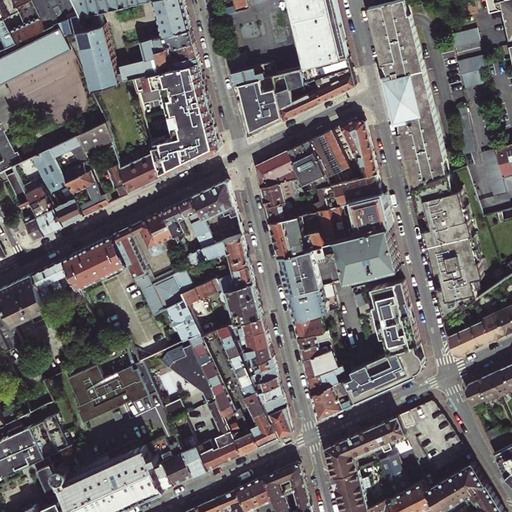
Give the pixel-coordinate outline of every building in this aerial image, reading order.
[(0,0),(0,20),(12,15),(3,0),(0,0)] [(4,33),(11,45),(50,26),(36,0),(27,0),(18,4),(27,21),(17,26),(4,33)] [(81,11),(75,0),(36,0),(50,26),(62,20),(81,11)] [(75,0),(81,11),(83,15),(86,26),(106,21),(122,79),(136,75),(163,68),(162,63),(159,49),(155,35),(194,25),(189,8),(187,0),(75,0)] [(290,0),(297,27),(306,66),(351,55),(349,48),(337,0),(290,0)] [(389,72),(390,74),(390,75),(390,76),(391,78),(392,79),(393,81),(393,84),(395,88),(396,93),(397,96),(397,98),(398,101),(398,103),(399,104),(399,106),(399,108),(400,112),(400,117),(401,121),(401,123),(401,126),(401,129),(401,131),(400,132),(413,187),(451,172),(408,0),(401,0),(370,8),(371,13),(383,63),(384,63),(385,64),(385,65),(386,66),(386,67),(387,67),(387,68),(387,69),(388,70),(388,71),(389,72)] [(511,35),(511,0),(487,0),(491,14),(503,11),(506,24),(509,36),(511,35)] [(83,15),(81,11),(62,20),(65,27),(75,48),(93,86),(96,85),(80,27),(86,26),(83,15)] [(17,26),(12,15),(0,20),(0,24),(4,33),(17,26)] [(122,79),(106,21),(86,26),(80,27),(96,85),(122,79)] [(4,33),(0,24),(0,49),(11,45),(4,33)] [(155,35),(159,49),(197,39),(196,34),(194,25),(155,35)] [(16,161),(22,158),(18,149),(15,151),(5,130),(7,129),(0,114),(0,84),(6,82),(75,48),(65,27),(0,57),(0,171),(6,168),(17,163),(16,161)] [(452,35),(453,40),(455,47),(480,41),(477,28),(452,35)] [(159,49),(162,63),(201,53),(199,48),(197,39),(159,49)] [(231,55),(235,70),(248,67),(246,60),(249,59),(247,51),(231,55)] [(163,68),(202,59),(201,56),(201,53),(162,63),(163,68)] [(358,83),(351,55),(306,66),(295,68),(277,73),(279,84),(287,118),(294,114),(325,99),(358,83)] [(458,62),(462,75),(482,70),(487,69),(484,56),(458,62)] [(169,136),(155,141),(157,148),(165,175),(173,172),(215,151),(220,149),(223,144),(204,65),(202,59),(163,68),(136,75),(140,89),(157,85),(166,82),(170,95),(174,109),(181,133),(177,134),(169,136)] [(236,77),(238,82),(265,75),(271,74),(269,67),(261,68),(260,64),(248,67),(235,70),(236,77)] [(485,84),(482,70),(462,75),(465,89),(485,84)] [(287,118),(279,84),(268,86),(265,75),(238,82),(240,93),(243,102),(263,98),(267,98),(270,114),(262,116),(265,128),(287,118)] [(390,75),(386,77),(393,106),(399,104),(398,103),(398,101),(397,98),(397,96),(396,93),(395,88),(393,84),(393,81),(392,79),(391,78),(390,76),(390,75)] [(0,114),(7,129),(18,123),(5,96),(12,93),(6,82),(0,84),(0,114)] [(166,82),(157,85),(164,88),(166,96),(170,95),(166,82)] [(243,102),(246,115),(261,111),(262,116),(270,114),(267,98),(263,98),(243,102)] [(468,108),(453,110),(464,154),(476,151),(468,108)] [(174,109),(170,110),(177,134),(181,133),(174,109)] [(265,128),(262,116),(261,111),(246,115),(251,135),(265,128)] [(346,121),(343,123),(359,154),(365,152),(375,149),(368,120),(358,115),(346,121)] [(116,153),(120,152),(109,118),(81,131),(85,141),(91,156),(92,157),(99,155),(115,149),(116,153)] [(343,123),(334,127),(348,158),(359,154),(343,123)] [(312,138),(333,183),(358,176),(348,158),(334,127),(322,133),(312,138)] [(81,131),(71,135),(76,145),(85,141),(81,131)] [(168,132),(154,137),(155,141),(169,136),(168,132)] [(62,139),(67,149),(76,145),(71,135),(67,137),(62,139)] [(323,209),(330,207),(325,185),(333,183),(312,138),(308,140),(302,143),(291,148),(304,176),(310,190),(312,195),(315,206),(316,210),(323,209)] [(67,149),(62,139),(53,143),(58,153),(67,149)] [(511,142),(498,147),(505,175),(511,172),(511,142)] [(65,168),(58,153),(53,143),(28,155),(22,158),(16,161),(17,163),(23,176),(26,183),(40,176),(45,174),(49,184),(52,185),(60,203),(69,221),(71,221),(80,216),(86,213),(82,204),(79,197),(75,189),(65,168)] [(498,147),(485,150),(495,194),(511,189),(511,172),(505,175),(498,147)] [(157,148),(123,164),(132,191),(150,183),(165,175),(157,148)] [(291,148),(258,164),(262,180),(264,186),(289,180),(293,179),(304,176),(291,148)] [(376,154),(375,149),(365,152),(370,171),(367,172),(367,174),(380,171),(376,154)] [(370,171),(365,152),(359,154),(348,158),(358,176),(367,174),(367,172),(370,171)] [(89,157),(65,168),(75,189),(89,182),(96,197),(82,204),(86,213),(99,207),(109,202),(106,192),(104,193),(93,167),(89,157)] [(118,158),(116,161),(117,164),(112,166),(122,196),(127,193),(132,191),(123,164),(121,157),(118,158)] [(22,201),(23,201),(33,196),(29,189),(26,183),(23,176),(17,163),(6,168),(22,201)] [(330,207),(386,193),(384,186),(382,180),(380,171),(367,174),(358,176),(333,183),(325,185),(330,207)] [(438,284),(447,318),(453,316),(482,294),(477,275),(484,273),(478,245),(479,245),(476,233),(475,233),(470,217),(472,217),(469,204),(467,205),(464,189),(460,190),(457,179),(453,180),(451,172),(413,187),(419,211),(423,210),(425,216),(427,223),(423,225),(435,270),(439,269),(442,283),(438,284)] [(197,193),(207,216),(194,222),(205,245),(245,232),(234,188),(232,179),(229,178),(216,184),(206,189),(197,193)] [(298,199),(293,179),(289,180),(294,199),(298,199)] [(265,193),(269,206),(292,200),(294,199),(289,180),(264,186),(265,193)] [(44,181),(43,182),(29,189),(33,196),(35,200),(51,192),(49,186),(46,185),(44,181)] [(56,228),(66,223),(57,204),(51,192),(35,200),(42,214),(50,231),(56,228)] [(189,211),(194,222),(207,216),(197,193),(182,201),(168,207),(183,240),(184,243),(187,242),(186,239),(187,239),(185,233),(190,231),(182,214),(189,211)] [(390,209),(386,193),(330,207),(323,209),(328,228),(331,239),(393,222),(390,209)] [(33,196),(23,201),(40,235),(47,232),(50,231),(42,214),(35,200),(33,196)] [(272,222),(304,214),(303,207),(294,209),(292,200),(269,206),(271,216),(272,222)] [(57,204),(66,223),(69,221),(60,203),(57,204)] [(155,252),(165,247),(166,248),(183,240),(168,207),(151,216),(117,232),(131,263),(136,272),(140,280),(142,281),(157,313),(164,310),(170,307),(188,298),(185,291),(182,285),(176,273),(155,283),(149,269),(132,233),(144,228),(155,252)] [(306,213),(304,214),(272,222),(278,243),(281,257),(316,248),(332,243),(331,239),(328,228),(312,233),(306,213)] [(393,222),(331,239),(332,243),(333,248),(335,247),(337,254),(344,253),(351,278),(375,272),(403,264),(402,257),(400,251),(393,222)] [(132,233),(149,269),(152,267),(137,235),(142,233),(153,256),(167,250),(166,248),(165,247),(155,252),(144,228),(132,233)] [(131,263),(117,232),(111,235),(125,266),(131,263)] [(245,232),(205,245),(210,257),(231,251),(233,260),(251,255),(250,253),(245,232)] [(80,284),(82,286),(125,266),(111,235),(91,245),(86,247),(67,256),(80,284)] [(205,245),(188,253),(194,264),(210,257),(205,245)] [(316,248),(281,257),(286,276),(290,293),(325,284),(316,248)] [(233,260),(235,266),(252,261),(251,255),(233,260)] [(74,281),(77,285),(80,284),(67,256),(52,263),(36,271),(51,304),(60,301),(59,298),(55,290),(74,281)] [(236,272),(222,277),(226,286),(227,289),(257,280),(252,261),(235,266),(236,272)] [(131,263),(125,266),(82,286),(82,287),(86,295),(106,286),(117,281),(136,272),(131,263)] [(158,277),(153,268),(149,269),(155,283),(176,273),(186,268),(184,265),(158,277)] [(197,286),(188,267),(186,268),(176,273),(182,285),(185,291),(197,286)] [(51,304),(36,271),(0,287),(0,288),(15,321),(49,305),(51,304)] [(406,274),(383,281),(356,287),(356,288),(363,315),(361,315),(365,330),(367,330),(368,336),(379,333),(382,344),(389,345),(392,351),(423,344),(419,326),(414,309),(406,275),(406,274)] [(197,286),(185,291),(188,298),(190,302),(226,286),(222,277),(219,275),(197,286)] [(237,311),(238,312),(264,305),(261,296),(257,280),(227,289),(226,289),(224,292),(226,298),(229,300),(231,300),(234,311),(235,312),(237,311)] [(323,312),(331,310),(325,284),(290,293),(293,305),(297,319),(323,312)] [(0,343),(4,351),(25,341),(15,321),(0,288),(0,343)] [(190,302),(188,298),(170,307),(178,324),(179,323),(186,338),(192,335),(204,330),(196,315),(190,302)] [(264,305),(238,312),(240,321),(245,320),(266,315),(264,305)] [(511,310),(510,305),(497,311),(507,333),(511,330),(511,310)] [(507,333),(497,311),(485,317),(485,318),(494,338),(500,336),(507,333)] [(304,347),(321,343),(333,339),(331,329),(328,329),(326,322),(323,312),(297,319),(298,322),(299,329),(304,347)] [(241,326),(243,334),(269,328),(269,325),(268,322),(266,315),(245,320),(246,325),(241,326)] [(494,338),(485,318),(473,324),(482,344),(489,341),(494,338)] [(225,325),(222,326),(220,327),(222,332),(225,338),(236,333),(232,323),(225,325)] [(482,344),(473,324),(460,330),(469,350),(477,346),(482,344)] [(269,328),(243,334),(245,342),(250,341),(253,350),(273,342),(271,334),(269,328)] [(192,335),(197,345),(207,340),(206,339),(205,335),(206,334),(204,330),(192,335)] [(464,352),(469,350),(460,330),(451,334),(455,350),(462,353),(464,352)] [(226,341),(229,347),(240,342),(239,340),(237,335),(236,333),(225,338),(226,341)] [(423,344),(392,351),(389,345),(382,344),(379,333),(368,336),(373,354),(369,361),(356,367),(359,372),(349,376),(347,378),(352,389),(355,396),(356,398),(358,401),(381,390),(420,372),(429,368),(423,344)] [(237,455),(245,452),(231,421),(225,407),(221,400),(220,397),(219,394),(215,386),(211,378),(208,370),(204,361),(201,354),(197,345),(192,335),(186,338),(157,352),(207,389),(212,400),(211,401),(225,432),(219,435),(223,443),(230,459),(237,455)] [(201,354),(211,349),(209,344),(207,340),(197,345),(201,354)] [(240,342),(229,347),(231,352),(233,357),(245,353),(241,343),(240,342)] [(249,361),(251,367),(276,354),(274,347),(273,342),(253,350),(245,353),(249,361)] [(321,343),(304,347),(305,353),(306,358),(324,353),(321,343)] [(201,354),(204,361),(215,356),(213,352),(211,349),(201,354)] [(333,350),(324,353),(306,358),(309,368),(311,376),(342,364),(336,349),(333,350)] [(245,353),(233,357),(235,360),(238,366),(249,361),(245,353)] [(253,371),(255,375),(278,364),(277,359),(276,354),(251,367),(253,371)] [(215,356),(204,361),(208,370),(219,365),(216,359),(215,356)] [(101,364),(72,376),(83,403),(80,404),(87,421),(128,402),(127,402),(134,399),(135,401),(149,395),(159,391),(146,361),(106,377),(101,364)] [(249,361),(238,366),(239,369),(242,376),(253,371),(251,367),(249,361)] [(315,392),(343,379),(339,371),(345,368),(349,376),(359,372),(356,367),(355,364),(349,367),(348,364),(350,363),(349,361),(342,364),(311,376),(314,388),(315,392)] [(278,364),(255,375),(257,379),(259,384),(281,373),(280,371),(279,367),(278,364)] [(219,365),(208,370),(211,378),(222,373),(220,368),(219,365)] [(491,371),(501,394),(511,388),(511,384),(504,366),(496,369),(491,371)] [(253,371),(242,376),(243,378),(244,380),(246,384),(257,379),(255,375),(253,371)] [(489,399),(501,394),(491,371),(485,374),(479,377),(488,397),(489,399)] [(222,373),(211,378),(215,386),(226,381),(223,376),(222,373)] [(261,389),(263,393),(283,382),(281,377),(281,373),(259,384),(261,389)] [(468,388),(474,402),(488,397),(479,377),(473,379),(471,380),(468,388)] [(347,378),(343,379),(315,392),(317,402),(319,410),(321,418),(358,401),(356,398),(355,396),(353,397),(350,394),(345,395),(344,393),(352,389),(347,378)] [(250,394),(261,389),(259,384),(257,379),(246,384),(248,388),(249,391),(250,394)] [(227,383),(226,381),(215,386),(219,394),(229,389),(227,383)] [(264,395),(266,402),(285,391),(283,385),(283,382),(263,393),(264,395)] [(231,392),(229,389),(219,394),(220,397),(221,400),(232,395),(231,392)] [(261,389),(250,394),(247,395),(248,397),(250,401),(264,395),(263,393),(261,389)] [(267,404),(270,410),(287,401),(286,395),(285,391),(266,402),(267,404)] [(234,398),(232,395),(221,400),(225,407),(235,403),(234,398)] [(267,404),(266,402),(264,395),(250,401),(252,404),(254,410),(267,404)] [(410,435),(415,448),(422,445),(437,471),(470,452),(460,435),(443,409),(437,400),(435,397),(428,401),(408,409),(401,413),(410,435)] [(166,405),(172,418),(189,411),(183,398),(166,405)] [(0,400),(0,426),(10,421),(0,400)] [(294,429),(287,401),(270,410),(271,413),(281,435),(289,432),(294,429)] [(235,403),(225,407),(231,421),(245,415),(241,407),(238,409),(237,406),(235,403)] [(271,413),(270,410),(267,404),(254,410),(255,413),(258,418),(271,413)] [(122,410),(115,413),(118,420),(125,417),(122,410)] [(76,511),(56,467),(55,467),(54,464),(55,463),(50,454),(62,449),(75,443),(70,431),(66,432),(63,425),(67,423),(61,411),(37,422),(26,427),(25,424),(11,430),(12,433),(0,438),(0,481),(7,478),(6,475),(28,466),(27,464),(36,460),(56,504),(59,510),(59,511),(76,511)] [(276,438),(281,435),(271,413),(258,418),(260,423),(262,426),(268,441),(276,438)] [(377,424),(328,446),(336,475),(349,472),(349,471),(360,466),(358,457),(386,445),(388,451),(395,448),(393,442),(410,435),(401,413),(377,424)] [(252,431),(245,415),(231,421),(245,452),(248,450),(263,444),(264,443),(266,442),(268,441),(262,426),(260,423),(257,424),(255,426),(256,429),(252,431)] [(500,424),(487,430),(490,437),(503,431),(500,424)] [(493,444),(511,435),(511,426),(503,431),(490,437),(493,444)] [(156,448),(160,447),(177,483),(185,479),(188,478),(197,474),(186,449),(175,454),(165,434),(148,443),(152,450),(156,448)] [(204,470),(211,467),(200,444),(196,434),(189,437),(193,446),(186,449),(197,474),(204,470)] [(511,435),(493,444),(496,451),(497,453),(511,444),(511,435)] [(186,449),(193,446),(189,437),(182,440),(186,449)] [(223,462),(216,446),(213,438),(200,444),(211,467),(217,464),(223,462)] [(76,458),(56,467),(76,511),(113,511),(116,511),(137,502),(151,495),(168,487),(156,460),(161,458),(160,454),(154,456),(152,450),(148,443),(111,460),(97,467),(94,460),(80,467),(76,458)] [(230,459),(223,443),(216,446),(223,462),(230,459)] [(511,444),(497,453),(509,474),(511,478),(511,444)] [(156,460),(168,487),(172,485),(177,483),(160,447),(156,448),(152,450),(154,456),(160,454),(161,458),(156,460)] [(383,460),(388,475),(395,494),(426,478),(428,477),(415,448),(383,460)] [(108,454),(94,460),(97,467),(111,460),(108,454)] [(313,503),(306,477),(302,462),(298,460),(272,472),(267,474),(283,511),(308,511),(315,510),(313,503)] [(441,503),(443,508),(469,494),(473,502),(484,496),(489,504),(478,510),(478,511),(507,511),(501,501),(498,497),(485,476),(476,461),(431,486),(441,503)] [(349,472),(336,475),(338,486),(343,505),(345,511),(350,511),(367,508),(368,508),(370,507),(362,476),(360,466),(349,471),(349,472)] [(249,511),(283,511),(267,474),(263,476),(253,480),(243,485),(239,487),(248,508),(249,511)] [(425,511),(441,503),(431,486),(426,478),(395,494),(390,497),(397,511),(425,511)] [(225,511),(232,511),(237,510),(234,504),(238,502),(242,511),(243,510),(243,511),(249,511),(248,508),(239,487),(229,491),(218,496),(224,508),(225,511)] [(478,511),(478,510),(473,502),(469,494),(443,508),(445,511),(454,511),(469,504),(473,511),(478,511)] [(215,497),(212,499),(217,511),(224,508),(218,496),(215,497)] [(397,511),(390,497),(370,507),(368,508),(367,508),(367,511),(397,511)] [(214,511),(217,511),(212,499),(209,500),(206,501),(210,511),(214,511)] [(183,511),(210,511),(206,501),(192,508),(183,511)] [(234,504),(237,510),(238,511),(243,511),(243,510),(242,511),(238,502),(234,504)]
